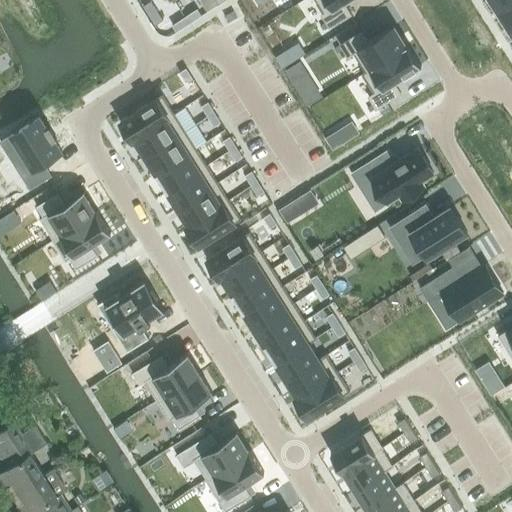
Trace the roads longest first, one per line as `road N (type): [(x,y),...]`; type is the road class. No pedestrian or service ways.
road 1 (residential): [(322,511),(85,133),(92,112),(157,69),(112,0)]
road 2 (residential): [(511,247),(444,138),(443,121),(463,99)]
